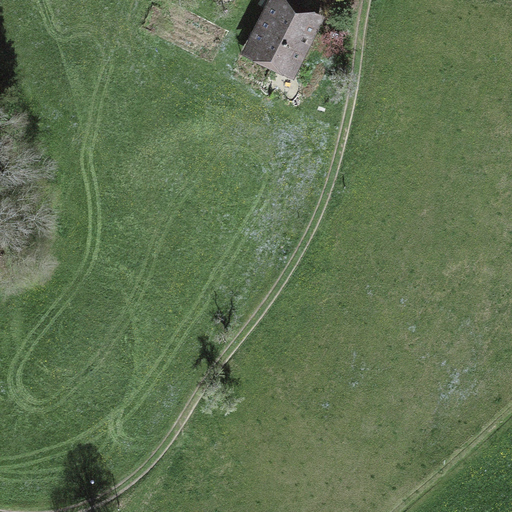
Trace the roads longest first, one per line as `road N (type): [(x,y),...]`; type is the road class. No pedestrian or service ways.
road 1 (track): [(73,511),(120,489),(152,459),(287,273),(339,151),(366,0)]
road 2 (track): [(511,409),(395,511)]
